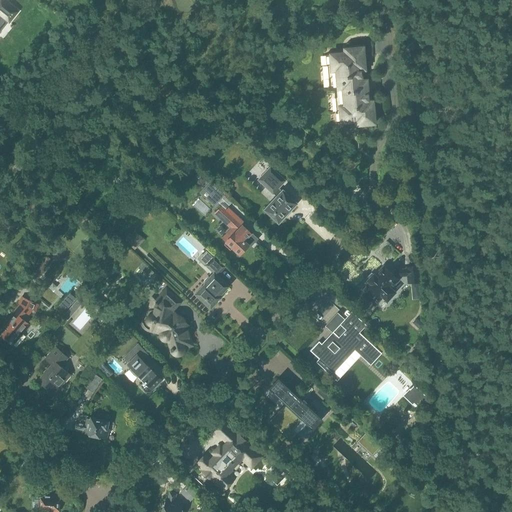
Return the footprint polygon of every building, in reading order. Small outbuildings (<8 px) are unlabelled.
[(17,12),(2,0),(0,0),(0,19),(3,17),(9,22),(17,12)] [(123,52),(138,66),(149,53),(133,40),(123,52)] [(350,48),(350,49),(351,49),(351,53),(343,54),(343,53),(326,55),(327,66),(332,65),(332,72),(358,70),(365,70),(363,47),(350,48)] [(334,88),(330,88),(330,89),(367,86),(366,80),(364,80),(358,81),(357,73),(358,73),(358,70),(332,72),(334,88)] [(330,89),(339,88),(340,104),(366,102),(366,99),(365,99),(364,91),(365,91),(367,91),(367,86),(330,89)] [(341,111),(336,111),(337,123),(353,121),(353,120),(362,119),(363,124),(361,124),(362,124),(375,123),(373,101),(366,102),(340,104),(341,111)] [(273,194),(274,193),(277,196),(264,210),(279,223),(297,203),(283,190),(281,191),(278,188),(285,181),(271,167),(258,180),(273,194)] [(226,195),(211,181),(200,193),(215,207),(226,195)] [(238,220),(224,207),(216,215),(222,221),(223,221),(231,228),(226,233),(229,236),(225,241),(240,255),(256,238),(238,220)] [(135,251),(145,240),(137,233),(134,236),(130,233),(125,238),(129,242),(127,243),(135,251)] [(205,283),(195,294),(211,309),(221,297),(220,296),(229,286),(218,275),(226,267),(216,258),(214,256),(213,257),(207,251),(203,255),(216,267),(212,271),(213,273),(209,277),(208,277),(204,281),(205,282),(204,283),(205,283)] [(132,254),(127,261),(133,266),(158,290),(163,284),(132,254)] [(42,259),(37,256),(31,267),(42,274),(51,259),(44,256),(42,259)] [(369,302),(371,303),(372,303),(376,307),(383,298),(388,302),(397,292),(393,289),(401,280),(399,279),(401,277),(407,277),(407,284),(411,283),(413,300),(422,299),(420,282),(419,266),(407,267),(407,269),(398,270),(394,275),(385,266),(376,276),(374,274),(368,280),(370,282),(361,292),(362,293),(361,295),(366,300),(368,299),(370,301),(369,302)] [(180,301),(168,290),(157,302),(152,297),(151,297),(157,303),(155,303),(155,305),(156,305),(154,314),(153,314),(151,314),(150,315),(149,316),(148,317),(147,319),(147,320),(147,321),(147,322),(148,323),(149,324),(150,324),(150,325),(151,325),(150,330),(161,332),(160,333),(160,334),(160,336),(161,337),(161,338),(162,338),(162,339),(163,340),(164,340),(166,341),(167,341),(168,340),(169,340),(171,348),(172,350),(173,352),(174,353),(175,354),(176,354),(177,355),(178,355),(179,355),(180,354),(181,354),(182,353),(183,352),(183,351),(184,350),(184,349),(184,347),(192,345),(186,327),(187,326),(174,314),(173,315),(171,314),(172,310),(180,301)] [(2,325),(3,327),(0,330),(0,334),(13,345),(23,333),(30,325),(25,320),(33,311),(36,312),(39,304),(22,297),(19,304),(19,305),(11,314),(2,325)] [(319,342),(311,351),(335,373),(355,351),(371,365),(382,353),(338,313),(325,326),(333,333),(322,344),(319,342)] [(412,323),(420,330),(424,325),(417,318),(412,323)] [(141,359),(146,354),(137,346),(125,357),(129,361),(128,362),(130,364),(132,367),(130,369),(138,377),(140,375),(145,380),(143,383),(140,386),(145,391),(145,392),(146,392),(147,392),(148,393),(149,393),(150,393),(150,392),(151,392),(152,392),(160,384),(158,381),(160,379),(141,359)] [(45,359),(52,365),(38,381),(53,394),(70,374),(61,366),(69,358),(56,347),(45,359)] [(412,361),(418,368),(422,364),(416,358),(412,361)] [(92,372),(83,386),(93,393),(103,380),(92,372)] [(285,403),(287,405),(282,410),(280,409),(268,421),(290,442),(297,434),(293,430),(302,420),(313,430),(322,419),(316,414),(318,412),(296,391),(295,393),(286,386),(288,384),(281,377),(270,389),(285,403)] [(413,405),(413,404),(419,409),(428,400),(422,395),(423,394),(415,385),(411,389),(410,389),(404,395),(410,401),(410,402),(413,405)] [(82,433),(89,434),(107,438),(109,429),(107,429),(109,421),(90,417),(89,418),(88,418),(88,416),(82,415),(79,417),(78,422),(76,421),(75,429),(83,430),(82,433)] [(223,492),(236,479),(230,473),(242,461),(252,470),(263,457),(225,420),(212,433),(223,443),(222,445),(219,443),(210,452),(213,455),(212,456),(207,451),(195,464),(223,492)] [(377,444),(366,435),(363,439),(373,448),(377,444)] [(277,485),(290,472),(280,462),(267,476),(277,485)] [(195,497),(186,488),(181,494),(190,503),(195,497)] [(164,505),(162,511),(183,511),(182,511),(182,509),(181,509),(183,502),(175,500),(177,494),(169,492),(168,499),(166,499),(164,505)] [(33,499),(31,511),(52,511),(53,509),(59,509),(59,499),(59,495),(40,494),(40,496),(39,496),(39,499),(33,499)]
